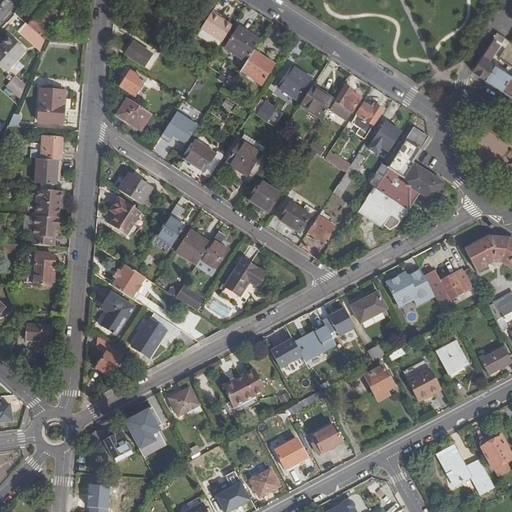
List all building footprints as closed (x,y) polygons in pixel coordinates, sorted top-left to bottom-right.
[(46,7),(29,26),(41,37),(58,18),(46,7)] [(211,14),(200,30),(221,43),(232,27),(211,14)] [(29,26),(27,25),(20,33),(41,52),(45,41),(41,37),(29,26)] [(226,49),(247,62),(256,48),(260,42),(240,29),(226,49)] [(26,51),(10,37),(0,48),(0,62),(8,70),(26,51)] [(125,56),(134,43),(131,41),(123,54),(125,56)] [(153,56),(134,43),(125,56),(145,68),(153,56)] [(489,47),(472,72),(511,97),(511,77),(511,78),(511,77),(511,76),(495,66),(492,71),(485,67),(496,51),(489,47)] [(256,48),(247,62),(242,70),(263,84),(274,66),(270,63),(272,58),(256,48)] [(277,86),(302,103),(311,89),(306,85),(310,80),(290,66),(277,86)] [(124,90),(133,76),(129,73),(120,88),(124,90)] [(6,90),(21,96),(27,83),(12,76),(6,90)] [(149,86),(133,76),(124,90),(139,100),(149,86)] [(66,86),(43,84),(39,123),(62,125),(66,86)] [(299,108),(320,122),(335,100),(313,86),(311,89),(302,103),(299,108)] [(346,86),(336,101),(352,112),(360,102),(350,96),(353,92),(353,91),(346,86)] [(362,98),(353,92),(350,96),(360,102),(362,98)] [(142,131),(152,115),(128,99),(117,115),(142,131)] [(371,109),(364,104),(351,124),(368,135),(384,111),(376,106),(373,110),(371,109)] [(174,139),(186,147),(199,128),(178,115),(164,136),(172,141),(174,139)] [(381,149),(388,154),(402,133),(385,122),(372,143),(373,143),(369,150),(377,155),(381,149)] [(415,130),(407,142),(382,182),(375,178),(371,184),(375,187),(359,211),(385,227),(387,224),(392,227),(400,225),(410,210),(422,192),(434,200),(446,183),(413,162),(420,151),(428,138),(415,130)] [(244,136),(228,164),(248,176),(245,182),(250,186),(271,153),(244,136)] [(39,160),(62,162),(64,140),(44,138),(43,153),(40,153),(39,160)] [(326,150),(314,142),(309,149),(311,150),(315,153),(316,153),(322,157),(326,150)] [(195,143),(186,158),(194,163),(192,166),(204,174),(215,156),(195,143)] [(305,146),(303,146),(301,150),(307,155),(311,150),(309,149),(305,146)] [(215,156),(204,174),(203,176),(210,180),(223,158),(217,154),(215,156)] [(56,175),(61,175),(62,162),(39,160),(36,160),(34,183),(56,185),(56,175)] [(341,161),(337,167),(346,173),(351,167),(341,161)] [(346,173),(338,187),(346,192),(355,178),(346,173)] [(130,174),(119,190),(142,205),(153,189),(130,174)] [(263,181),(261,183),(277,194),(279,192),(263,181)] [(277,194),(261,183),(260,183),(250,199),(259,205),(257,207),(268,214),(280,196),(277,194)] [(160,193),(153,189),(148,196),(155,201),(160,193)] [(59,219),(59,209),(60,203),(63,203),(63,193),(36,190),(34,216),(59,219)] [(120,198),(113,207),(120,211),(117,215),(110,225),(127,236),(142,213),(120,198)] [(248,201),(257,207),(259,205),(250,199),(248,201)] [(290,204),(281,219),(289,223),(287,226),(299,234),(313,211),(306,207),(302,212),(290,204)] [(184,210),(177,206),(170,217),(177,221),(184,210)] [(31,245),(55,247),(56,229),(59,229),(59,219),(34,216),(33,216),(31,245)] [(167,222),(158,235),(174,246),(186,227),(177,221),(170,217),(167,222)] [(335,226),(319,217),(308,233),(324,242),(335,226)] [(198,239),(199,237),(191,231),(177,252),(198,265),(201,261),(210,247),(198,239)] [(210,247),(201,261),(213,269),(226,248),(221,245),(224,240),(227,236),(220,232),(212,245),(210,247)] [(488,236),(465,248),(477,272),(486,268),(485,265),(493,261),(503,262),(511,268),(511,239),(510,238),(488,236)] [(212,245),(199,237),(198,239),(210,247),(212,245)] [(55,257),(49,257),(50,252),(37,251),(37,256),(35,256),(33,286),(52,288),(53,267),(55,267),(55,257)] [(245,257),(226,287),(241,296),(251,282),(259,287),(269,272),(245,257)] [(113,286),(132,299),(137,292),(139,292),(143,286),(142,285),(147,278),(136,271),(127,265),(122,273),(118,279),(113,286)] [(468,268),(462,271),(470,288),(476,284),(468,268)] [(440,280),(435,269),(424,274),(434,295),(442,308),(453,302),(450,298),(470,288),(462,271),(461,269),(440,280)] [(408,272),(386,283),(400,308),(414,300),(417,304),(434,295),(424,274),(421,270),(410,276),(408,272)] [(177,298),(198,311),(206,300),(185,286),(177,298)] [(494,303),(502,317),(503,317),(511,311),(511,291),(493,302),(494,303)] [(387,310),(378,292),(352,306),(361,324),(387,310)] [(111,315),(108,320),(103,326),(113,332),(117,335),(136,309),(114,293),(103,309),(111,315)] [(502,317),(494,303),(488,306),(496,320),(502,317)] [(111,315),(103,309),(100,313),(103,316),(108,320),(111,315)] [(174,326),(157,314),(134,349),(147,358),(165,331),(169,333),(174,326)] [(496,320),(503,333),(509,329),(503,317),(502,317),(496,320)] [(454,321),(421,338),(423,344),(457,326),(454,321)] [(346,341),(344,342),(337,346),(340,350),(351,344),(340,322),(338,324),(346,341)] [(27,324),(26,341),(41,342),(41,350),(52,351),(54,327),(27,324)] [(338,324),(335,325),(344,342),(346,341),(338,324)] [(344,342),(335,325),(331,327),(330,325),(298,342),(309,362),(337,346),(344,342)] [(458,341),(437,352),(451,378),(472,367),(458,341)] [(379,344),(367,350),(374,363),(386,357),(379,344)] [(402,348),(396,351),(399,357),(405,354),(402,348)] [(504,349),(482,361),(489,375),(511,363),(504,349)] [(399,357),(396,351),(388,356),(391,362),(399,357)] [(107,354),(97,369),(111,379),(121,363),(107,354)] [(426,362),(405,374),(420,403),(428,399),(428,397),(441,390),(426,362)] [(254,370),(223,386),(235,408),(266,392),(254,370)] [(377,396),(386,392),(393,388),(384,370),(368,379),(377,396)] [(190,388),(168,400),(178,418),(200,406),(190,388)] [(278,396),(282,403),(291,398),(288,392),(278,396)] [(386,392),(377,396),(380,401),(388,397),(386,392)] [(152,407),(124,421),(144,458),(166,445),(157,429),(162,426),(152,407)] [(293,416),(296,424),(304,421),(301,413),(293,416)] [(317,445),(323,454),(342,444),(334,427),(314,438),(317,445)] [(131,450),(121,433),(114,437),(105,442),(114,459),(131,450)] [(483,448),(495,442),(493,438),(481,445),(483,448)] [(495,442),(483,448),(495,470),(502,467),(506,474),(511,471),(507,464),(511,461),(511,458),(501,438),(495,442)] [(285,471),(308,459),(297,440),(275,452),(285,471)] [(196,445),(188,450),(193,459),(202,454),(196,445)] [(323,454),(317,445),(313,447),(318,457),(323,454)] [(454,446),(437,455),(452,483),(469,474),(477,489),(492,481),(480,461),(466,468),(454,446)] [(310,463),(308,459),(285,471),(287,475),(310,463)] [(502,467),(495,470),(499,477),(506,474),(502,467)] [(271,470),(250,481),(259,498),(280,488),(271,470)] [(237,486),(216,497),(223,511),(231,511),(247,504),(237,486)] [(355,511),(350,501),(330,511),(355,511)]
